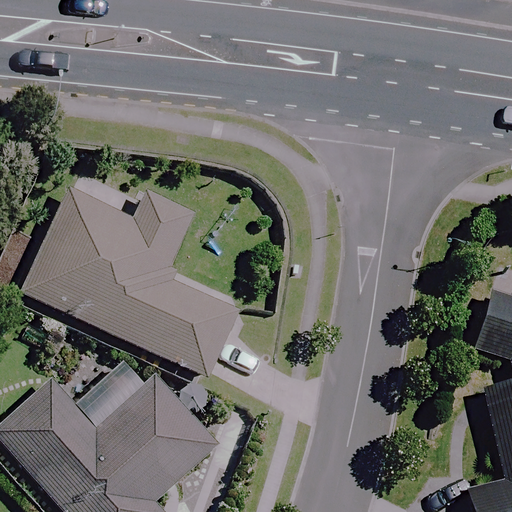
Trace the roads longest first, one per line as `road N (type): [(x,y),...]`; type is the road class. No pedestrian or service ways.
road 1 (residential): [(329,511),(360,385),(398,84)]
road 2 (secondary): [(398,84),(221,61),(144,42),(0,29)]
